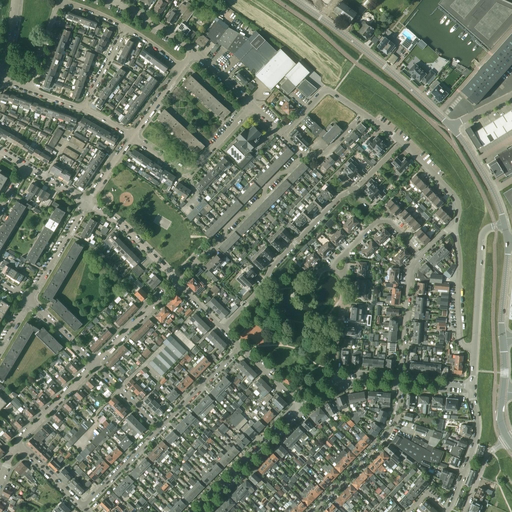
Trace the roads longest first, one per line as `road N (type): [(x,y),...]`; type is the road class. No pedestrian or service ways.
road 1 (residential): [(221,328),(338,196),(401,142)]
road 2 (tertiary): [(294,0),(450,126)]
road 3 (residential): [(175,281),(302,155)]
road 4 (residential): [(312,511),(390,429),(400,380)]
road 5 (residential): [(252,106),(187,174),(130,136)]
road 6 (residential): [(197,511),(301,406)]
road 7 (unclassified): [(474,348),(482,236),(503,224)]
road 8 (residential): [(446,511),(474,441),(471,386)]
road 9 (residential): [(400,380),(409,273),(421,255)]
road 10 (residential): [(474,348),(458,339),(454,229)]
